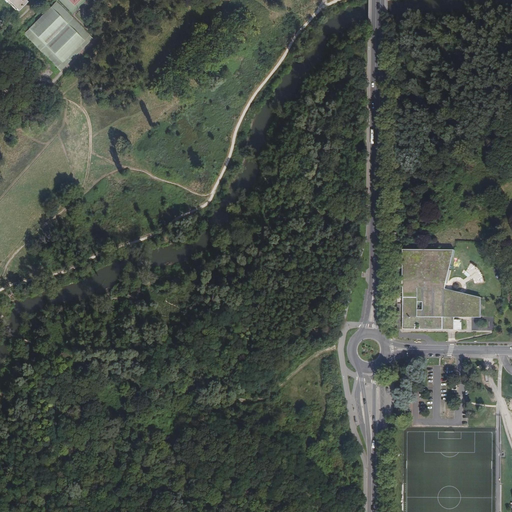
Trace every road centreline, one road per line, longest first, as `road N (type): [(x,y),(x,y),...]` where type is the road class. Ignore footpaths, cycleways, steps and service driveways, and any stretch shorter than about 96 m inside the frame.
road 1 (secondary): [(376,0),(374,252)]
road 2 (secondary): [(359,368),(371,500)]
road 3 (secondary): [(371,500),(375,368)]
road 4 (tertiary): [(386,349),(511,350)]
